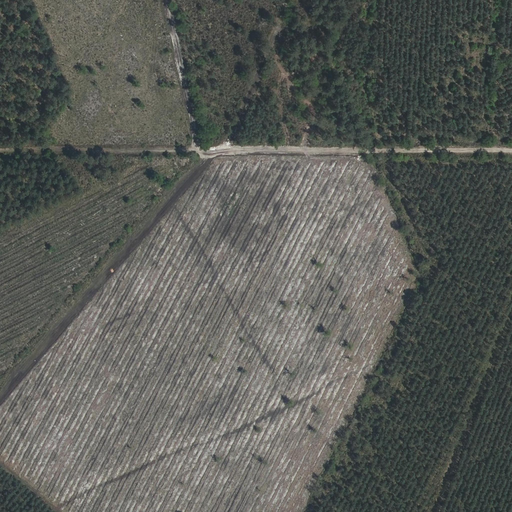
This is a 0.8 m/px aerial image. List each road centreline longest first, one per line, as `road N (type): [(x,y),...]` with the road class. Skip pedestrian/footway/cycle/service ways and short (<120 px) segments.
road 1 (track): [(0,150),(511,149)]
road 2 (track): [(0,399),(212,149)]
